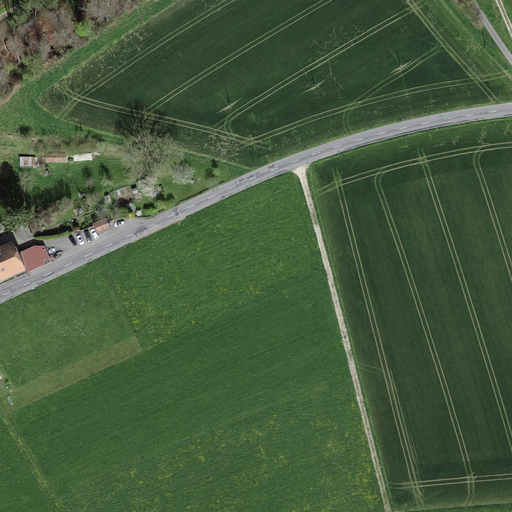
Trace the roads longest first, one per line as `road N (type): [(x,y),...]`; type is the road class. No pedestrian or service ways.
road 1 (tertiary): [(0,296),(297,160),(403,127),(511,109)]
road 2 (track): [(297,160),(388,511)]
